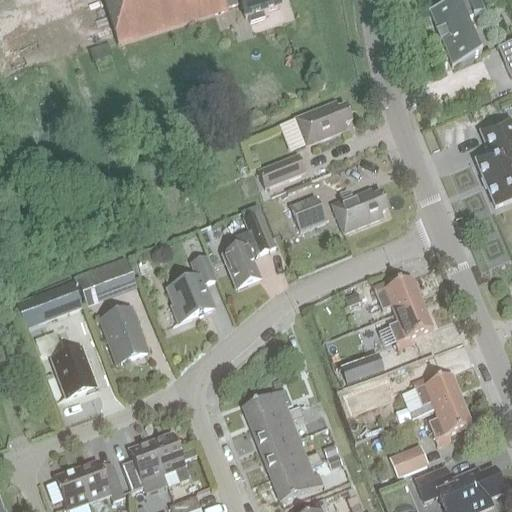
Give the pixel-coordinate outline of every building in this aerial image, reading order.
[(244,22),(247,21),(249,27),(263,22),(261,16),(279,11),(275,0),(101,0),(116,48),(226,14),(226,11),(239,7),(244,22)] [(466,23),(484,15),(477,0),(462,0),(427,15),(450,71),(481,58),(466,23)] [(93,64),(112,59),(106,40),(87,45),(93,64)] [(511,45),(497,51),(510,83),(511,81),(511,45)] [(350,125),(344,109),(337,111),(335,106),(293,122),(304,151),(347,134),(344,128),(350,125)] [(511,203),(511,131),(508,123),(479,136),(489,159),(475,165),(481,181),(494,211),(511,203)] [(264,193),(306,177),(298,159),(257,175),(264,193)] [(0,190),(2,197),(19,191),(14,177),(0,182),(0,190)] [(370,194),(331,210),(342,238),(382,222),(380,216),(386,214),(379,196),(373,199),(370,194)] [(301,237),(326,226),(316,201),(290,212),(301,237)] [(260,216),(243,223),(249,237),(258,259),(276,252),(260,216)] [(233,254),(222,259),(236,294),(259,285),(250,263),(258,259),(249,237),(229,245),(233,254)] [(215,285),(205,261),(189,267),(195,281),(165,293),(172,310),(169,310),(177,329),(213,314),(204,290),(215,285)] [(103,305),(138,292),(129,270),(95,283),(103,305)] [(393,319),(421,307),(410,282),(386,292),(384,286),(371,291),(381,315),(390,311),(393,319)] [(73,290),(35,305),(44,327),(81,313),(73,290)] [(355,297),(343,302),(347,310),(359,305),(355,297)] [(421,307),(393,319),(396,326),(387,330),(397,354),(410,349),(407,342),(431,333),(421,307)] [(130,315),(100,326),(117,371),(147,359),(130,315)] [(94,392),(80,353),(51,364),(66,403),(94,392)] [(376,358),(339,374),(346,390),(383,375),(376,358)] [(430,408),(433,415),(460,404),(450,379),(426,389),(424,382),(411,388),(413,394),(400,399),(407,417),(421,412),(430,408)] [(378,385),(352,395),(357,408),(383,398),(378,385)] [(288,420),(287,417),(283,407),(288,405),(283,394),(241,411),(250,435),(288,420)] [(460,404),(433,415),(436,423),(427,427),(436,450),(449,445),(447,439),(471,429),(460,404)] [(288,420),(250,435),(260,459),(297,444),(290,426),(302,421),(299,412),(287,417),(288,420)] [(171,438),(149,446),(162,480),(175,475),(179,487),(188,484),(184,472),(182,466),(177,455),(171,438)] [(381,441),(372,445),(376,454),(385,450),(381,441)] [(297,444),(260,459),(269,482),(307,467),(308,471),(320,466),(316,457),(305,462),(297,444)] [(132,465),(120,469),(130,496),(142,492),(144,498),(166,490),(162,480),(149,446),(142,449),(128,454),(132,465)] [(397,481),(429,468),(420,448),(388,462),(397,481)] [(177,455),(182,466),(196,460),(192,449),(177,455)] [(328,463),(339,458),(335,449),(324,454),(328,463)] [(344,468),(339,458),(328,463),(332,473),(344,468)] [(75,474),(87,507),(109,499),(112,507),(124,503),(113,472),(101,477),(97,466),(75,474)] [(307,467),(269,482),(279,506),(321,489),(317,478),(312,480),(308,471),(307,467)] [(437,501),(440,508),(441,511),(490,511),(492,511),(489,503),(503,497),(493,472),(478,478),(476,474),(448,485),(443,472),(414,485),(423,507),(437,501)] [(75,511),(87,507),(75,474),(53,482),(64,511),(75,511)] [(380,486),(387,484),(383,475),(376,478),(380,486)] [(198,511),(195,501),(173,509),(168,511),(167,511),(198,511)]
